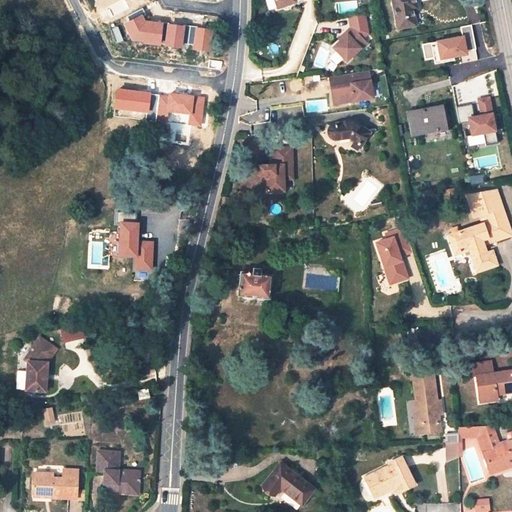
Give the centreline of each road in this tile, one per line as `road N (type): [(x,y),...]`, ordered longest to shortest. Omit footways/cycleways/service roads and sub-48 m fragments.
road 1 (primary): [(171,507),(183,306),(231,84)]
road 2 (residential): [(231,84),(117,69),(74,0)]
road 3 (residential): [(309,0),(311,16),(290,69),(232,74)]
